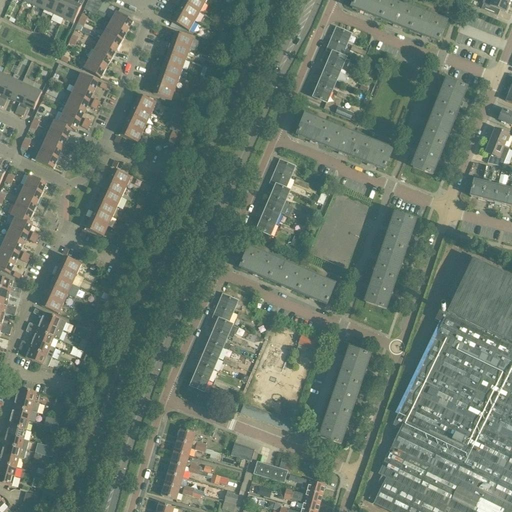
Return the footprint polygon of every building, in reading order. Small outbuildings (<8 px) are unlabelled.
[(36,0),(34,6),(44,11),(48,0),(36,0)] [(60,0),(48,0),(44,11),(53,15),(60,0)] [(60,0),(53,15),(63,19),(71,2),(66,0),(60,0)] [(103,2),(99,0),(88,0),(84,10),(97,15),(103,2)] [(203,8),(205,4),(197,0),(185,0),(183,3),(200,13),(203,8)] [(355,0),(352,9),(364,14),(381,21),(389,1),(387,0),(355,0)] [(481,10),(498,16),(500,11),(506,13),(510,3),(502,0),(492,0),(490,6),(484,4),(481,10)] [(381,21),(402,29),(410,32),(418,12),(389,1),(381,21)] [(63,19),(74,24),(81,7),(71,2),(63,19)] [(195,23),(200,13),(183,3),(178,13),(195,23)] [(447,23),(438,20),(418,12),(410,32),(439,43),(447,23)] [(133,22),(117,13),(111,22),(128,32),(133,22)] [(195,23),(178,13),(172,23),(189,32),(195,23)] [(106,32),(122,41),(128,32),(111,22),(106,32)] [(337,29),(332,40),(347,46),(352,35),(337,29)] [(106,32),(101,41),(117,50),(122,41),(106,32)] [(171,44),(189,50),(193,40),(175,33),(171,44)] [(343,57),(347,46),(332,40),(327,52),(332,54),(333,53),(343,57)] [(96,50),(112,60),(117,50),(101,41),(96,50)] [(171,44),(169,50),(168,54),(186,60),(189,50),(171,44)] [(353,46),(352,48),(365,54),(366,52),(353,46)] [(351,51),(364,57),(365,54),(352,48),(351,51)] [(96,50),(90,60),(106,69),(112,60),(96,50)] [(347,58),(343,57),(333,53),(332,54),(328,65),(342,71),(347,58)] [(168,54),(166,58),(164,64),(182,71),(186,60),(168,54)] [(84,70),(100,79),(106,69),(90,60),(84,70)] [(164,64),(162,70),(161,74),(179,81),(182,71),(164,64)] [(337,82),(342,71),(328,65),(323,76),(337,82)] [(347,71),(347,73),(360,79),(361,77),(347,71)] [(359,81),(360,79),(347,73),(346,75),(359,81)] [(179,81),(161,74),(157,84),(175,91),(179,81)] [(12,79),(2,75),(0,78),(0,94),(4,97),(12,79)] [(99,83),(82,75),(77,85),(94,93),(99,83)] [(319,87),(333,93),(337,82),(323,76),(319,87)] [(4,97),(14,101),(22,84),(12,79),(4,97)] [(447,82),(437,106),(457,114),(467,90),(447,82)] [(14,101),(24,106),(32,88),(22,84),(14,101)] [(153,95),(171,102),(175,91),(157,84),(153,95)] [(73,95),(89,102),(94,93),(77,85),(73,95)] [(328,104),(333,93),(319,87),(314,98),(328,104)] [(24,106),(34,111),(42,93),(32,88),(24,106)] [(68,104),(85,112),(89,102),(73,95),(68,104)] [(350,103),(351,101),(337,95),(336,97),(350,103)] [(134,106),(152,114),(157,104),(139,96),(134,106)] [(68,104),(64,114),(80,122),(85,112),(68,104)] [(147,124),(152,114),(134,106),(130,116),(147,124)] [(437,106),(424,139),(444,147),(457,114),(437,106)] [(338,107),(335,115),(351,122),(354,114),(338,107)] [(511,114),(503,110),(499,121),(511,126),(511,114)] [(80,122),(64,114),(59,123),(55,121),(55,122),(76,132),(80,122)] [(143,134),(147,124),(130,116),(125,125),(143,134)] [(298,137),(327,148),(335,128),(306,117),(298,137)] [(55,122),(50,132),(67,140),(71,131),(76,133),(76,132),(55,122)] [(138,144),(143,134),(125,125),(120,136),(138,144)] [(363,140),(335,128),(327,148),(355,160),(363,140)] [(510,136),(495,130),(490,142),(505,148),(510,136)] [(179,134),(173,131),(169,139),(176,142),(179,134)] [(67,140),(50,132),(46,141),(63,149),(67,140)] [(413,168),(432,176),(444,147),(424,139),(413,168)] [(363,140),(355,160),(384,171),(392,151),(363,140)] [(46,141),(41,151),(58,159),(63,149),(46,141)] [(490,142),(485,154),(491,156),(487,164),(502,168),(509,150),(505,148),(490,142)] [(58,159),(41,151),(36,162),(53,170),(58,159)] [(276,172),(290,179),(294,168),(280,162),(276,172)] [(509,186),(508,188),(506,187),(505,189),(491,185),(494,169),(486,167),(482,183),(474,181),(470,197),(511,207),(511,173),(510,172),(506,185),(509,186)] [(126,189),(131,178),(114,170),(109,181),(126,189)] [(285,189),(290,179),(276,172),(271,183),(285,189)] [(147,184),(153,187),(157,177),(152,175),(147,184)] [(47,184),(29,176),(25,186),(42,194),(47,184)] [(296,179),(295,181),(309,187),(310,185),(296,179)] [(122,198),(126,189),(109,181),(104,190),(122,198)] [(308,189),(309,187),(295,181),(294,183),(308,189)] [(272,197),(286,203),(291,191),(285,189),(271,183),(271,184),(276,186),(272,197)] [(42,194),(25,186),(20,196),(38,204),(42,194)] [(117,209),(122,198),(104,190),(99,201),(117,209)] [(20,196),(16,206),(33,213),(38,204),(20,196)] [(281,215),(286,203),(272,197),(266,209),(281,215)] [(113,218),(117,209),(99,201),(95,210),(113,218)] [(303,213),(304,211),(290,205),(289,207),(303,213)] [(16,218),(33,226),(29,224),(33,213),(16,206),(11,216),(16,218)] [(277,225),(281,215),(266,209),(262,219),(277,225)] [(113,218),(95,210),(91,219),(109,227),(113,218)] [(311,218),(320,221),(323,213),(314,210),(311,218)] [(395,215),(385,245),(406,251),(415,222),(395,215)] [(16,218),(12,225),(29,233),(33,226),(16,218)] [(104,238),(109,227),(91,219),(86,230),(104,238)] [(272,237),(277,225),(262,219),(257,231),(272,237)] [(12,225),(8,235),(25,243),(29,233),(12,225)] [(294,236),(295,233),(281,227),(280,229),(294,236)] [(21,252),(25,243),(8,235),(4,244),(21,252)] [(283,249),(285,244),(276,240),(274,245),(283,249)] [(4,244),(0,252),(0,256),(15,264),(21,252),(4,244)] [(385,245),(375,274),(396,281),(406,251),(385,245)] [(241,269),(248,272),(269,281),(278,262),(249,250),(241,269)] [(0,270),(10,276),(15,264),(0,256),(0,270)] [(77,276),(82,265),(64,257),(59,268),(77,276)] [(298,294),(306,274),(278,262),(269,281),(298,294)] [(55,278),(73,286),(77,276),(59,268),(55,278)] [(306,274),(298,294),(326,306),(335,286),(306,274)] [(386,310),(396,281),(375,274),(366,303),(386,310)] [(0,288),(21,294),(22,291),(21,290),(12,287),(14,282),(4,280),(0,278),(0,288)] [(68,295),(73,286),(55,278),(50,287),(68,295)] [(64,305),(68,295),(50,287),(46,297),(64,305)] [(20,298),(21,294),(0,288),(0,298),(9,301),(10,297),(19,299),(20,298)] [(218,307),(232,313),(237,302),(223,296),(218,307)] [(59,315),(64,305),(46,297),(41,307),(59,315)] [(0,308),(16,313),(17,309),(16,308),(7,306),(9,301),(0,298),(0,308)] [(100,315),(104,307),(98,304),(95,312),(100,315)] [(228,323),(232,313),(218,307),(213,318),(219,321),(233,327),(234,325),(228,323)] [(16,313),(0,308),(0,318),(4,320),(5,315),(14,317),(15,317),(16,313)] [(40,323),(63,332),(67,323),(62,321),(35,310),(33,314),(34,315),(42,318),(40,323)] [(253,319),(239,313),(238,315),(252,321),(253,319)] [(252,321),(238,315),(237,317),(251,323),(252,321)] [(11,327),(3,324),(4,320),(0,318),(0,328),(11,332),(12,328),(11,327)] [(238,329),(233,327),(219,321),(214,331),(229,338),(233,340),(234,337),(238,329)] [(28,328),(54,339),(59,341),(63,332),(40,323),(39,327),(30,324),(29,324),(28,328)] [(511,327),(507,340),(507,343),(503,343),(493,346),(511,353),(511,327)] [(51,347),(54,339),(28,328),(26,332),(26,333),(35,336),(33,341),(56,350),(56,349),(51,347)] [(466,344),(451,344),(451,337),(453,333),(449,330),(443,330),(435,341),(435,346),(443,351),(441,354),(441,358),(445,361),(449,356),(449,367),(454,367),(459,371),(459,365),(454,361),(458,355),(463,359),(475,359),(479,353),(466,344)] [(214,331),(210,343),(224,349),(229,338),(214,331)] [(90,343),(91,342),(93,335),(88,333),(85,341),(88,342),(90,343)] [(317,341),(302,336),(298,345),(313,350),(317,341)] [(234,337),(233,340),(247,345),(248,343),(234,337)] [(22,342),(20,345),(52,359),(56,350),(33,341),(31,345),(23,342),(22,342)] [(88,342),(84,351),(90,354),(93,345),(90,344),(90,343),(88,342)] [(219,360),(224,349),(210,343),(205,354),(219,360)] [(48,368),(52,359),(20,345),(19,349),(19,350),(28,354),(26,359),(48,368)] [(350,350),(340,379),(360,386),(370,357),(350,350)] [(90,354),(84,351),(80,360),(86,363),(90,354)] [(214,371),(219,360),(205,354),(200,365),(214,371)] [(225,360),(224,362),(238,368),(238,365),(225,360)] [(238,368),(224,362),(223,364),(237,370),(238,368)] [(210,382),(214,371),(200,365),(196,376),(210,382)] [(205,393),(210,382),(196,376),(191,387),(205,393)] [(351,415),(360,386),(340,379),(330,409),(351,415)] [(19,389),(16,399),(34,404),(37,394),(19,389)] [(237,395),(232,393),(228,403),(233,405),(237,395)] [(31,413),(32,413),(37,414),(39,405),(34,404),(16,399),(13,408),(31,413)] [(240,414),(246,416),(250,406),(244,404),(240,414)] [(256,408),(250,406),(246,416),(252,418),(256,408)] [(13,408),(11,417),(29,422),(31,413),(13,408)] [(252,418),(257,420),(261,410),(256,408),(252,418)] [(341,445),(346,428),(351,415),(330,409),(320,438),(341,445)] [(267,413),(261,410),(257,420),(263,423),(267,413)] [(263,423),(269,425),(272,415),(267,413),(263,423)] [(278,417),(272,415),(269,425),(274,427),(278,417)] [(11,417),(9,427),(27,431),(29,422),(11,417)] [(274,427),(280,429),(284,419),(278,417),(274,427)] [(289,421),(284,419),(280,429),(285,431),(289,421)] [(295,424),(289,421),(285,431),(291,434),(295,424)] [(300,426),(295,424),(291,434),(297,436),(300,426)] [(306,428),(300,426),(297,436),(302,438),(306,428)] [(9,427),(6,436),(24,441),(27,431),(9,427)] [(193,442),(195,434),(181,430),(178,441),(205,450),(207,446),(193,442)] [(24,441),(6,436),(4,445),(22,450),(24,441)] [(449,464),(452,474),(461,482),(474,485),(476,491),(485,488),(477,482),(478,478),(484,477),(476,470),(475,470),(474,467),(480,465),(484,460),(490,461),(491,461),(493,463),(493,459),(487,453),(482,452),(475,454),(455,450),(457,439),(443,436),(442,436),(451,444),(447,445),(453,451),(456,450),(458,457),(456,458),(447,461),(449,464)] [(50,442),(49,447),(55,448),(62,450),(64,441),(51,438),(50,442)] [(174,453),(189,457),(191,450),(204,454),(205,450),(178,441),(174,453)] [(1,454),(19,459),(24,460),(26,451),(22,450),(4,445),(1,454)] [(241,447),(234,445),(231,456),(238,459),(241,447)] [(44,446),(42,455),(49,457),(52,458),(54,453),(55,448),(49,447),(44,446)] [(248,449),(241,447),(238,459),(244,461),(248,449)] [(255,451),(248,449),(244,461),(251,463),(255,451)] [(171,463),(199,471),(200,468),(187,464),(189,457),(174,453),(171,463)] [(19,459),(1,454),(0,459),(0,464),(17,469),(19,459)] [(42,455),(39,464),(45,466),(46,461),(48,462),(49,457),(42,455)] [(54,458),(51,468),(57,470),(60,460),(54,458)] [(168,474),(182,479),(184,472),(206,478),(208,474),(203,472),(199,471),(171,463),(168,474)] [(257,463),(254,475),(284,484),(288,472),(257,463)] [(0,464),(0,474),(14,478),(17,469),(0,464)] [(14,478),(0,474),(0,484),(12,487),(14,478)] [(179,489),(183,491),(202,496),(204,492),(180,485),(182,479),(168,474),(165,485),(179,489)] [(221,478),(214,476),(213,475),(210,484),(218,486),(219,484),(221,478)] [(307,491),(322,496),(325,486),(290,476),(289,481),(303,485),(301,490),(307,491)] [(221,478),(219,484),(227,486),(229,480),(221,478)] [(165,485),(162,497),(176,501),(179,489),(165,485)] [(256,496),(263,497),(265,489),(259,488),(256,496)] [(286,490),(285,495),(320,505),(322,496),(307,491),(306,495),(286,490)] [(200,500),(202,496),(183,491),(182,495),(200,500)] [(37,496),(26,493),(24,499),(36,502),(37,496)] [(238,497),(227,493),(224,502),(236,506),(238,497)] [(301,510),(309,511),(317,511),(320,505),(285,495),(283,500),(303,506),(301,510)] [(36,502),(24,499),(23,505),(34,511),(36,502)]
